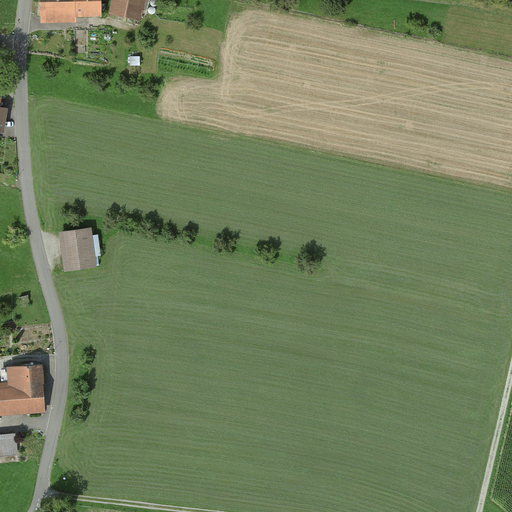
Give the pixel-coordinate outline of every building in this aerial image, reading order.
[(36,0),(37,23),(75,22),(74,18),(102,17),(101,0),(36,0)] [(146,0),(111,0),(108,14),(141,22),(146,0)] [(11,108),(0,106),(0,152),(2,134),(7,135),(11,108)] [(95,229),(62,234),(68,274),(101,269),(95,229)] [(44,365),(12,368),(13,383),(0,383),(0,416),(48,414),(44,365)] [(19,432),(0,433),(0,458),(22,456),(19,432)]
